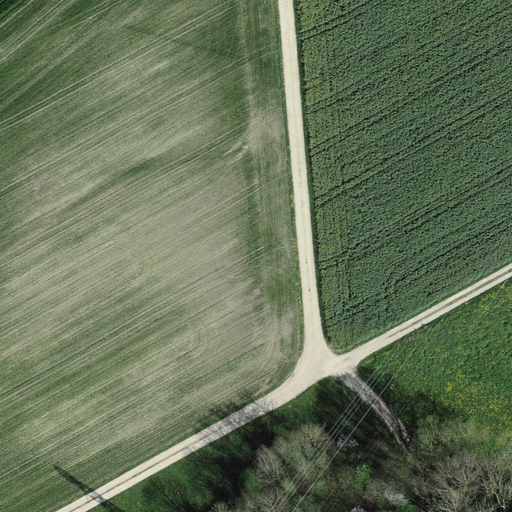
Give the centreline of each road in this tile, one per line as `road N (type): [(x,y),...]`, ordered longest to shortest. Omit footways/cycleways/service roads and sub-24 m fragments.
road 1 (track): [(285,0),(319,373)]
road 2 (track): [(339,363),(65,511)]
road 3 (track): [(511,268),(339,363)]
road 4 (track): [(339,363),(400,439),(425,511)]
